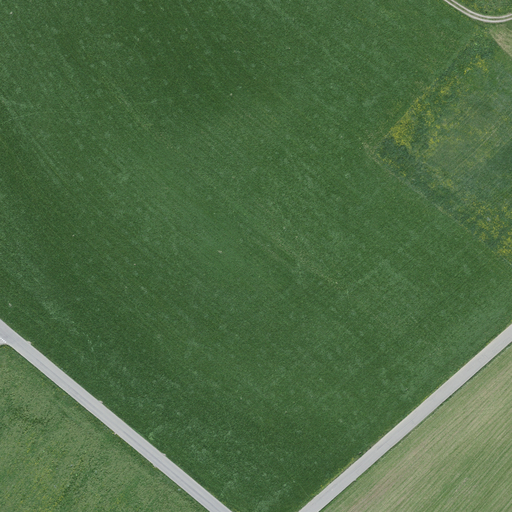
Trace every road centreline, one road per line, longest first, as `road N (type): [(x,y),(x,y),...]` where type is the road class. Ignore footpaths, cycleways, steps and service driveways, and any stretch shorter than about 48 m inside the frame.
road 1 (unclassified): [(219,511),(0,328)]
road 2 (unclassified): [(511,332),(309,511)]
